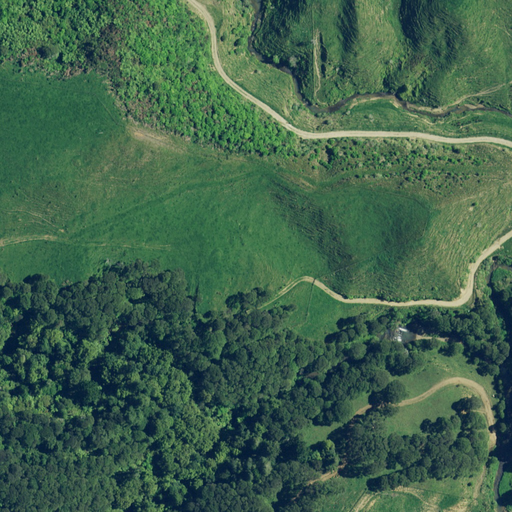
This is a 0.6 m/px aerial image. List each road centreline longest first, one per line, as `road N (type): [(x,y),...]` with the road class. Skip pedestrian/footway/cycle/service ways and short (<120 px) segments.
road 1 (track): [(397,303),(345,299),(300,279),(250,316),(207,327),(191,306),(191,260),(176,247),(42,236),(0,243)]
road 2 (track): [(192,0),(213,24),(218,65),(230,82),(302,134),(511,144)]
road 3 (track): [(284,511),(339,468),(360,412),(403,404),(452,380),(477,388),(511,459)]
